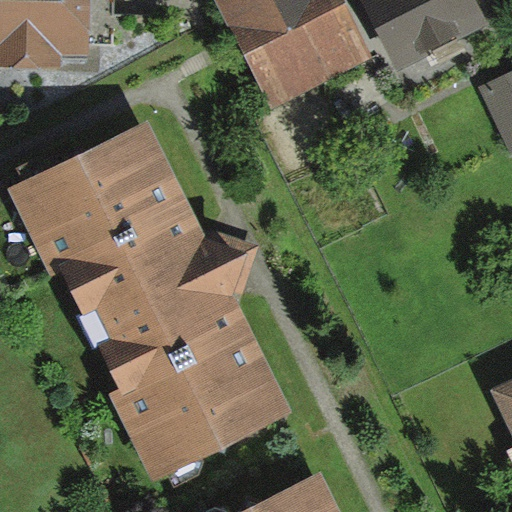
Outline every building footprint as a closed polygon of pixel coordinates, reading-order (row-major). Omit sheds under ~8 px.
[(87,0),(0,0),(0,59),(84,64),(87,0)] [(213,0),(262,115),(376,56),(350,0),(213,0)] [(365,0),(398,72),(492,24),(482,0),(365,0)] [(510,149),(511,148),(511,73),(486,83),(510,149)] [(296,411),(151,122),(12,189),(151,482),(296,411)] [(511,379),(487,391),(511,442),(511,379)] [(339,511),(318,467),(223,511),(339,511)]
